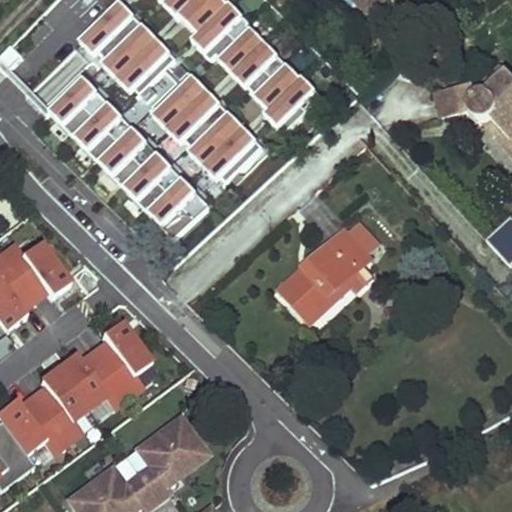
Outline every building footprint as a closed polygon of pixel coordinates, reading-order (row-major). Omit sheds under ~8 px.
[(159,0),(166,7),(181,22),(198,40),(193,45),(212,65),(218,60),(222,64),(250,92),(258,100),(271,114),(269,116),(265,119),(285,139),(323,102),(303,82),(302,84),(248,30),(250,28),(231,9),(229,10),(218,0),(159,0)] [(346,0),(350,12),(401,0),(346,0)] [(165,76),(169,71),(177,64),(121,7),(85,42),(100,57),(108,65),(136,94),(148,106),(157,97),(150,90),(165,76)] [(178,24),(181,22),(166,7),(164,10),(178,24)] [(95,62),(100,57),(85,42),(80,47),(95,62)] [(465,104),(469,111),(470,113),(473,116),(474,116),(476,118),(479,118),(483,119),(490,114),(511,137),(511,71),(500,60),(477,79),(474,82),(473,82),(470,80),(470,76),(434,83),(439,108),(465,104)] [(247,94),(250,92),(222,64),(219,66),(247,94)] [(132,99),(136,94),(108,65),(103,70),(132,99)] [(183,70),(175,77),(171,81),(177,88),(153,111),(158,116),(187,145),(194,153),(223,182),(228,187),(263,152),(183,70)] [(171,81),(175,77),(169,71),(165,76),(171,81)] [(211,211),(84,83),(50,116),(175,244),(211,211)] [(255,102),(269,116),(271,114),(258,100),(255,102)] [(483,119),(511,149),(511,137),(490,114),(483,119)] [(182,150),(187,145),(158,116),(153,121),(182,150)] [(218,187),(223,182),(194,153),(189,158),(218,187)] [(358,219),(347,230),(366,250),(377,238),(358,219)] [(511,270),(511,221),(487,242),(511,270)] [(280,289),(314,321),(350,286),(346,281),(359,269),(372,256),(366,250),(347,230),(344,227),(280,289)] [(0,319),(11,335),(31,321),(26,315),(51,296),(56,302),(75,288),(45,247),(29,259),(21,247),(0,262),(0,319)] [(350,286),(359,294),(371,281),(359,269),(346,281),(350,286)] [(0,489),(3,494),(37,469),(30,460),(46,448),(55,459),(86,436),(78,425),(109,403),(117,414),(148,392),(139,380),(156,368),(125,328),(107,341),(110,347),(85,364),(80,360),(45,386),(48,392),(22,409),(19,405),(0,419),(5,426),(0,428),(0,489)] [(206,460),(177,422),(133,455),(145,470),(133,479),(154,507),(167,497),(163,492),(206,460)] [(147,511),(154,507),(133,479),(121,488),(109,472),(65,506),(69,511),(136,511),(137,511),(147,511)]
